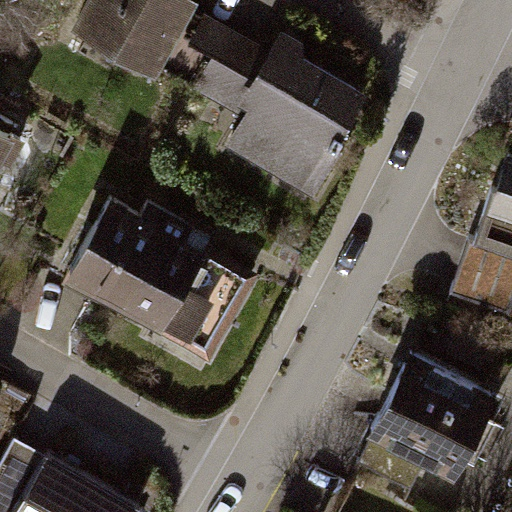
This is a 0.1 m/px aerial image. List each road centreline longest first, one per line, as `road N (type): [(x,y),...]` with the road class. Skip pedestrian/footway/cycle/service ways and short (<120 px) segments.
road 1 (residential): [(465,72),(246,479)]
road 2 (residential): [(0,334),(246,479)]
road 3 (residential): [(339,0),(465,72)]
